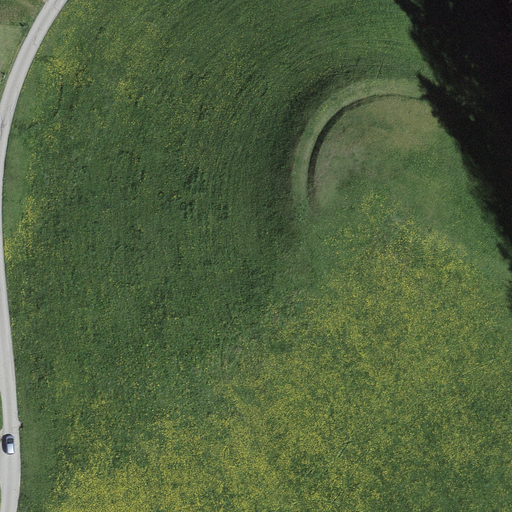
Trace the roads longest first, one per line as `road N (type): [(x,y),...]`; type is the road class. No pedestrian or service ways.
road 1 (track): [(309,208),(307,165),(329,108),(374,89),(496,104),(511,95)]
road 2 (unclassified): [(0,292),(13,456),(9,511)]
road 3 (unclassified): [(59,0),(24,59),(0,132)]
